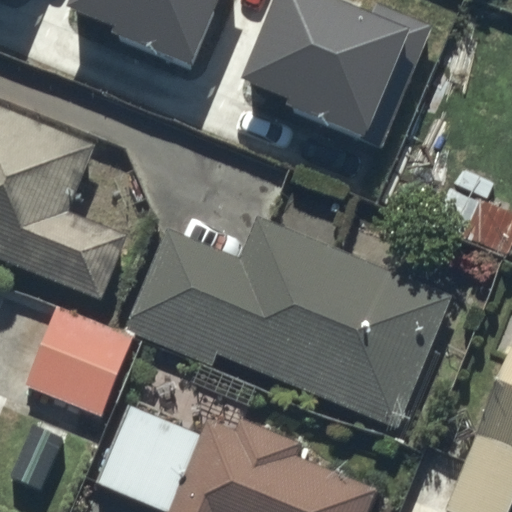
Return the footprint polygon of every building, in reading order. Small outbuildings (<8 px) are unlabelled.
[(125,0),(0,0),(0,11),(101,53),(106,43),(115,47),(104,76),(159,98),(172,67),(137,52),(153,13),(125,1),(125,0)] [(93,140),(0,100),(0,258),(96,299),(125,228),(66,203),(93,140)] [(432,204),(437,206),(511,239),(511,197),(448,169),(432,204)] [(208,354),(212,344),(393,420),(448,290),(252,208),(235,250),(162,220),(121,318),(208,354)] [(128,328),(51,299),(21,377),(98,406),(128,328)] [(511,320),(442,490),(492,511),(493,511),(511,467),(511,320)] [(201,422),(132,394),(100,473),(169,502),(167,507),(168,508),(169,510),(170,511),(172,511),(171,511),(362,511),(377,479),(293,444),(299,430),(240,405),(235,419),(208,407),(201,422)]
